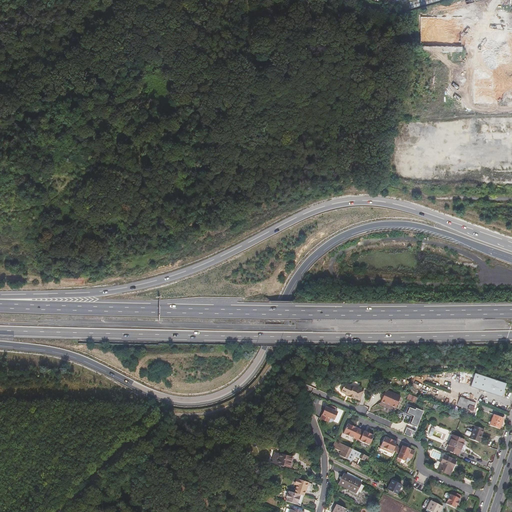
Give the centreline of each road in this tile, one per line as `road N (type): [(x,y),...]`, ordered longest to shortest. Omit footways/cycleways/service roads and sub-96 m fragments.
road 1 (trunk): [(0,343),(76,356),(168,397),(207,398),(250,370),(302,268),(349,231),(396,222),(511,258)]
road 2 (trunk): [(511,246),(390,205),(355,202),(319,210),(171,278),(103,293),(0,300)]
road 3 (trunk): [(511,311),(0,303)]
road 4 (trunk): [(0,330),(511,335)]
road 5 (track): [(0,162),(57,163),(185,219),(231,205)]
road 6 (track): [(274,364),(511,370)]
road 7 (track): [(229,218),(254,38),(249,0)]
road 8 (track): [(0,113),(188,0)]
road 9 (track): [(281,0),(330,31),(369,88),(364,176)]
road 10 (residential): [(488,497),(421,469),(418,444),(361,420)]
road 11 (track): [(274,364),(231,405),(159,418)]
road 12 (residential): [(319,511),(324,457),(302,387)]
